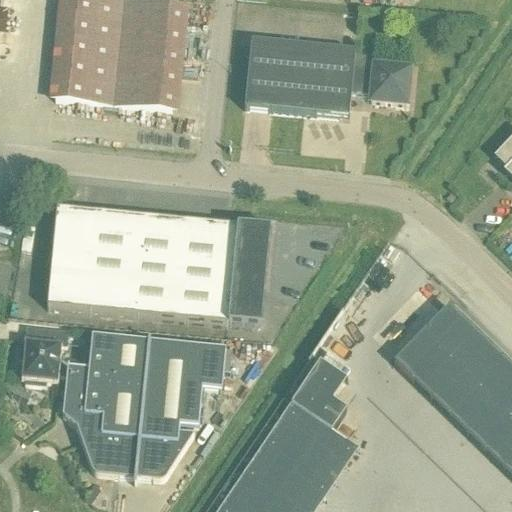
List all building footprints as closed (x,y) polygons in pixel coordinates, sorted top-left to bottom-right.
[(172,118),(182,12),(66,1),(55,106),(172,118)] [(373,72),(353,70),(354,59),(250,49),(244,115),(316,122),(316,120),(338,123),(347,116),(348,104),(350,104),(350,98),(370,100),(369,108),(405,111),(409,75),(373,72)] [(511,143),(493,164),(511,182),(511,185),(511,186),(511,187),(511,143)] [(451,197),(445,203),(451,208),(457,203),(451,197)] [(256,334),(253,334),(263,238),(265,238),(265,237),(57,217),(47,314),(256,335),(256,334)] [(511,375),(448,314),(394,370),(511,484),(511,375)] [(67,353),(69,338),(27,333),(25,350),(21,349),(19,366),(23,367),(21,386),(25,387),(24,391),(46,393),(47,389),(58,390),(60,371),(61,352),(67,353)] [(226,357),(133,348),(92,344),(89,376),(69,374),(69,372),(60,371),(58,390),(66,391),(63,423),(76,434),(92,477),(92,478),(93,479),(94,480),(95,481),(96,481),(99,482),(158,488),(160,488),(161,488),(162,488),(164,487),(165,486),(166,485),(192,448),(193,442),(192,442),(192,443),(179,441),(179,433),(198,435),(202,396),(222,398),(226,357)] [(313,349),(250,467),(262,505),(269,509),(270,511),(286,511),(292,502),(305,498),(308,492),(314,511),(352,441),(345,437),(342,429),(331,423),(342,402),(335,381),(341,370),(339,362),(313,349)]
